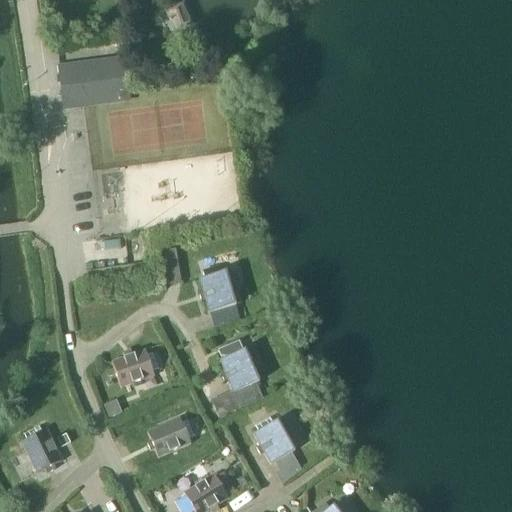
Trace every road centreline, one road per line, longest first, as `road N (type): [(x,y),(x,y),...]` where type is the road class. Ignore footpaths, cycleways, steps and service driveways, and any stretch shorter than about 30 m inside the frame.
road 1 (residential): [(23,0),(57,226)]
road 2 (residential): [(76,365),(146,320),(168,315),(183,326),(211,387)]
road 3 (residential): [(57,226),(76,365)]
